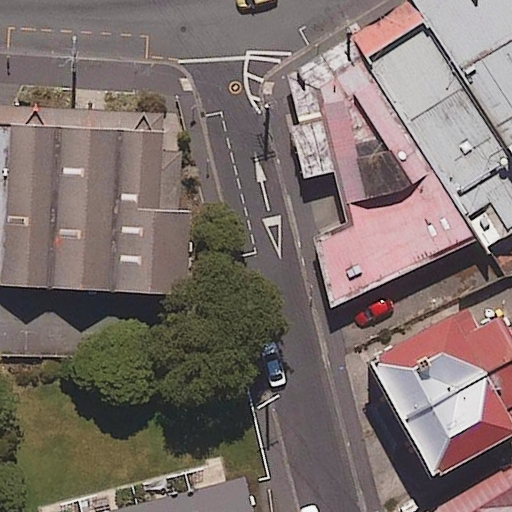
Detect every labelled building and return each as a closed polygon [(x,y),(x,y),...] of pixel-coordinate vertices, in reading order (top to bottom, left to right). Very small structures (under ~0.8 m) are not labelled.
[(511,160),(411,0),(409,0),(348,38),(477,244),(499,280),(511,272),(511,160)] [(511,0),(411,0),(511,160),(511,0)] [(331,311),(477,244),(348,38),(288,78),(301,126),(292,128),(305,182),(335,174),(349,226),(316,241),(331,311)] [(0,286),(188,295),(191,214),(186,214),(189,150),(167,149),(169,109),(0,101),(0,286)] [(469,309),(368,365),(437,488),(511,446),(511,328),(511,329),(504,316),(480,329),(469,309)] [(511,511),(511,465),(502,469),(433,511),(511,511)] [(251,511),(244,481),(118,511),(251,511)]
